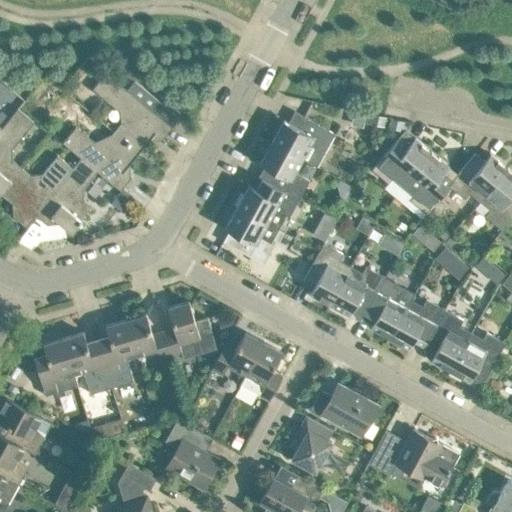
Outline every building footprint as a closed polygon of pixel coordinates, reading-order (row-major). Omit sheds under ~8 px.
[(172,126),(155,112),(162,103),(134,80),(127,89),(106,72),(93,88),(120,111),(121,122),(114,131),(139,152),(155,132),(163,138),(172,126)] [(18,107),(2,127),(2,128),(0,130),(0,191),(1,192),(22,167),(13,160),(12,148),(34,121),(18,107)] [(284,119),(272,141),(303,158),(317,165),(324,152),(335,133),(294,110),(288,122),(284,119)] [(123,171),(139,152),(114,131),(105,142),(95,141),(76,125),(63,142),(81,156),(98,170),(97,170),(120,189),(130,178),(123,171)] [(404,185),(432,151),(414,137),(409,144),(399,136),(372,168),(389,182),(394,176),(404,185)] [(295,172),(303,158),(272,141),(260,162),(264,165),(259,176),(299,198),(309,179),(295,172)] [(449,165),(432,151),(404,185),(414,193),(409,199),(426,213),(449,185),(452,180),(443,172),(449,165)] [(480,201),(507,167),(490,153),(484,160),(475,152),(452,180),(449,185),(465,198),(469,192),(480,201)] [(74,167),(73,167),(58,154),(42,173),(31,174),(22,167),(1,192),(20,208),(14,216),(26,226),(35,214),(74,167)] [(83,188),(97,170),(98,170),(81,156),(73,167),(74,167),(35,214),(46,223),(52,216),(72,233),(93,207),(84,199),(83,188)] [(511,171),(507,167),(480,201),(490,209),(485,215),(502,229),(511,216),(511,171)] [(299,198),(259,176),(253,186),(248,184),(237,205),(278,228),(286,214),(289,216),(299,198)] [(271,242),(278,228),(237,205),(225,227),(229,229),(223,241),(264,263),(274,244),(271,242)] [(323,211),(319,217),(331,224),(335,218),(323,211)] [(330,304),(351,266),(339,259),(342,253),(324,242),(303,279),(315,285),(310,293),(330,304)] [(364,312),(384,276),(366,266),(362,272),(351,266),(330,304),(349,315),(354,306),(364,312)] [(384,276),(364,312),(375,318),(370,326),(390,337),(411,299),(415,292),(384,276)] [(424,345),(445,309),(426,299),(423,305),(411,299),(390,337),(409,348),(414,340),(424,345)] [(208,317),(195,321),(189,300),(168,306),(174,327),(163,330),(171,356),(182,353),(183,357),(217,348),(208,317)] [(450,370),(471,332),(459,325),(463,319),(445,309),(424,345),(435,351),(431,359),(450,370)] [(171,356),(163,330),(152,334),(146,313),(126,319),(136,354),(156,349),(159,360),(171,356)] [(136,354),(126,319),(106,325),(108,334),(97,337),(112,386),(133,380),(126,357),(136,354)] [(112,386),(97,337),(86,340),(83,331),(63,337),(74,373),(83,370),(90,393),(112,386)] [(246,374),(264,341),(245,331),(234,350),(224,344),(212,368),(222,374),(228,364),(246,374)] [(483,338),(471,332),(450,370),(470,381),(474,373),(485,379),(505,342),(486,332),(483,338)] [(74,373),(63,337),(43,343),(46,353),(35,356),(45,393),(77,385),(74,373)] [(246,374),(240,384),(259,394),(269,400),(282,376),(272,370),(282,351),(264,341),(246,374)] [(321,389),(309,410),(320,416),(322,412),(361,434),(377,403),(338,382),(331,395),(321,389)] [(7,398),(0,410),(0,420),(10,426),(4,436),(23,447),(35,453),(45,436),(52,423),(40,417),(40,416),(7,398)] [(297,433),(290,446),(296,449),(291,458),(315,471),(320,461),(327,465),(333,454),(326,450),(332,441),(327,438),(333,429),(310,416),(304,427),(307,429),(303,436),(297,433)] [(219,458),(197,445),(204,432),(177,418),(165,440),(177,446),(166,466),(203,486),(219,458)] [(413,428),(407,440),(403,448),(381,437),(368,463),(390,474),(396,463),(423,478),(424,476),(442,485),(459,453),(413,428)] [(18,457),(23,447),(4,436),(0,433),(0,474),(7,478),(18,484),(28,466),(18,457)] [(124,502),(112,505),(114,511),(152,511),(147,495),(144,495),(142,490),(144,487),(149,490),(156,477),(128,461),(117,481),(124,502)] [(82,463),(76,475),(86,481),(92,469),(82,463)] [(2,511),(18,484),(7,478),(0,474),(0,511),(2,511)] [(324,488),(303,477),(297,489),(273,476),(260,501),(268,505),(264,511),(296,511),(300,505),(311,511),(324,488)] [(511,511),(511,480),(507,478),(500,492),(498,491),(497,491),(495,491),(494,491),(492,492),(491,493),(490,494),(489,495),(488,497),(488,498),(488,500),(488,501),(488,503),(489,504),(490,505),(492,506),(489,511),(511,511)] [(458,511),(462,504),(455,500),(451,507),(458,511)]
